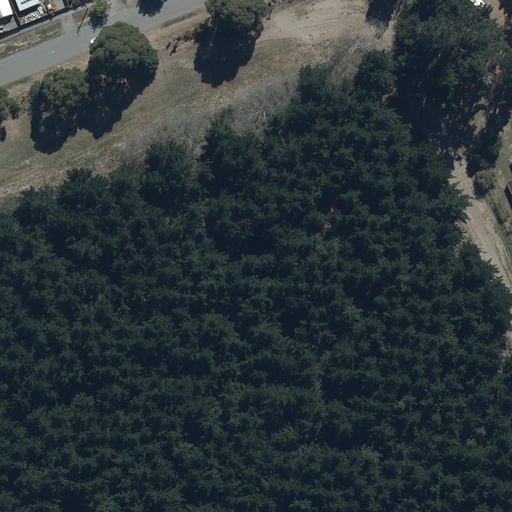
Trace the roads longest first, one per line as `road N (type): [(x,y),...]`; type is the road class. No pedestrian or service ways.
road 1 (track): [(406,55),(0,210)]
road 2 (track): [(406,55),(511,358)]
road 3 (tertiary): [(0,76),(196,0)]
